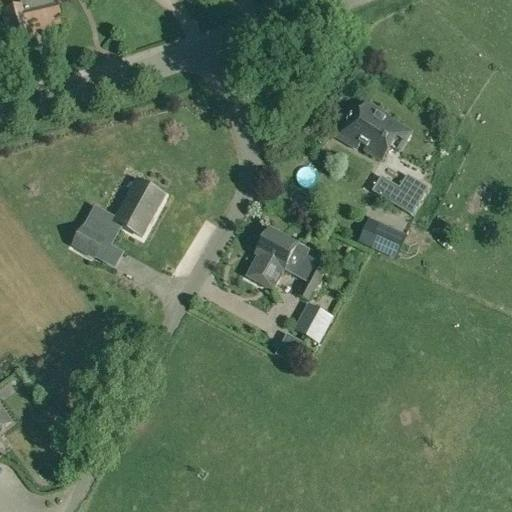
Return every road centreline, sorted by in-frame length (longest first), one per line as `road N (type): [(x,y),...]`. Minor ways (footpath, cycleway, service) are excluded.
road 1 (unclassified): [(70,511),(248,187),(246,147),(210,48)]
road 2 (residential): [(0,109),(210,48)]
road 3 (residential): [(210,48),(340,0)]
